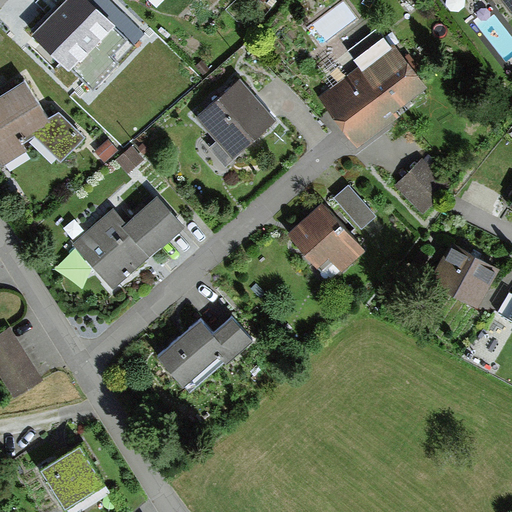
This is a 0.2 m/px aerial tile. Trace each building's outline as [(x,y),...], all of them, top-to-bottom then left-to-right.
[(81,0),(68,0),(38,34),(73,67),(110,27),(81,0)] [(511,0),(502,0),(509,9),(511,6),(511,0)] [(320,97),(355,141),(423,87),(388,43),(320,97)] [(23,83),(0,97),(0,163),(1,165),(29,145),(51,166),(80,140),(58,116),(49,125),(23,83)] [(235,83),(198,117),(232,155),(269,121),(235,83)] [(399,186),(422,209),(445,186),(422,163),(399,186)] [(346,185),(290,236),(318,266),(330,255),(339,266),(358,249),(348,237),(373,215),(346,185)] [(110,212),(76,245),(113,284),(176,226),(153,202),(125,229),(110,212)] [(476,305),(495,272),(461,253),(442,287),(476,305)] [(196,322),(156,355),(183,388),(223,355),(227,360),(249,341),(229,318),(207,336),(196,322)] [(0,337),(0,373),(12,394),(35,380),(7,333),(0,337)] [(79,451),(44,474),(68,511),(103,489),(79,451)]
